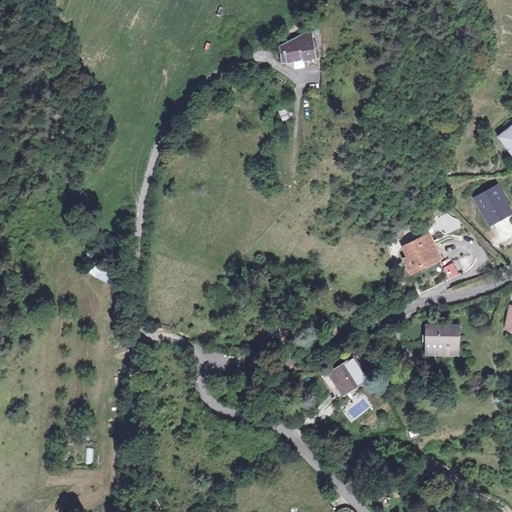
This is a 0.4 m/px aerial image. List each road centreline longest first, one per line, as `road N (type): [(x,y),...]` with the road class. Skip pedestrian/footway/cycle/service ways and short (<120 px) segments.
road 1 (unclassified): [(247,54),(200,85),(160,132),(135,247),(133,335)]
road 2 (residential): [(511,275),(272,362),(216,359)]
road 3 (tertiary): [(216,359),(200,371),(204,397),(290,436),(363,511)]
road 4 (track): [(133,335),(126,511)]
